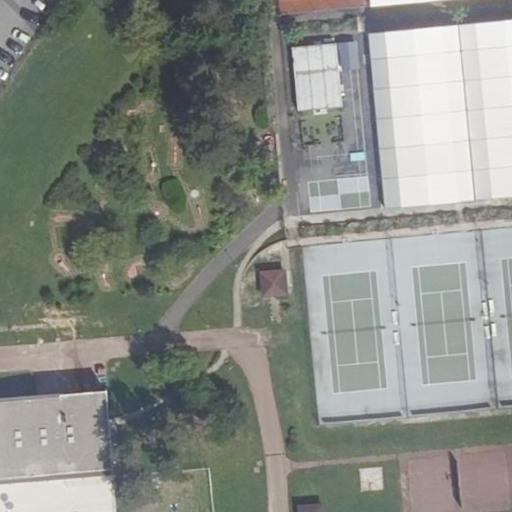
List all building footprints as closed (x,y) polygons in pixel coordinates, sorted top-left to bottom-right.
[(511,201),(511,23),(459,30),(480,205),(511,201)] [(387,216),(474,207),(456,31),(369,40),(387,216)] [(339,69),(357,68),(355,41),(338,42),(339,69)] [(336,45),(291,46),(293,110),(338,109),(336,45)] [(293,252),(291,230),(269,232),(271,254),(293,252)] [(259,298),(284,297),(283,269),(258,270),(259,298)] [(0,489),(111,478),(102,394),(0,404),(0,489)] [(511,446),(454,448),(456,511),(484,511),(511,511),(511,446)] [(382,466),(359,467),(361,492),(384,490),(382,466)] [(111,478),(0,489),(0,495),(111,484),(111,478)]
